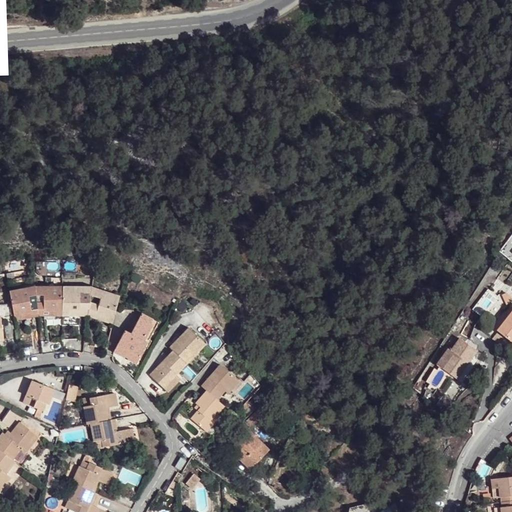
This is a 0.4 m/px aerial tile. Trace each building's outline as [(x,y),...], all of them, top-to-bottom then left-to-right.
[(20,313),(30,311),(31,317),(40,316),(55,316),(63,316),(63,285),(54,285),(34,285),(9,289),(14,320),(21,319),(20,313)] [(121,294),(101,289),(87,286),(70,285),(63,285),(63,316),(67,316),(67,309),(79,309),(80,315),(86,315),(95,318),(97,311),(107,314),(105,321),(113,323),(121,294)] [(142,328),(147,331),(155,310),(137,303),(135,310),(147,314),(142,328)] [(138,353),(147,331),(142,328),(147,314),(135,310),(129,323),(123,321),(114,344),(124,348),(127,342),(132,344),(130,350),(138,353)] [(95,318),(105,321),(107,314),(97,311),(95,318)] [(511,314),(499,330),(511,340),(511,314)] [(150,372),(164,385),(177,372),(207,342),(191,324),(171,344),(174,348),(150,372)] [(493,339),(501,346),(504,342),(503,341),(505,338),(498,333),(493,339)] [(452,344),(443,355),(450,361),(446,366),(456,374),(464,366),(467,369),(482,351),(468,339),(459,351),(452,344)] [(127,342),(124,348),(130,350),(132,344),(127,342)] [(216,400),(225,390),(235,379),(219,365),(201,387),(205,391),(195,403),(199,408),(190,419),(202,430),(216,415),(223,406),(216,400)] [(464,366),(456,374),(460,377),(467,369),(464,366)] [(177,372),(164,385),(169,390),(182,377),(177,372)] [(238,382),(235,379),(225,390),(229,394),(238,382)] [(64,391),(32,381),(23,403),(43,411),(46,403),(49,405),(53,396),(62,400),(64,391)] [(84,406),(87,424),(91,423),(111,419),(109,410),(105,411),(104,408),(109,407),(117,406),(115,393),(90,398),(91,405),(84,406)] [(251,409),(244,403),(239,409),(246,414),(251,409)] [(258,405),(242,423),(248,428),(263,411),(258,405)] [(27,415),(8,407),(2,420),(15,430),(12,433),(9,437),(5,434),(4,432),(0,436),(0,449),(9,457),(11,459),(21,448),(25,452),(38,438),(21,423),(23,421),(27,415)] [(219,418),(216,415),(202,430),(205,433),(219,418)] [(114,419),(111,419),(91,423),(95,441),(103,439),(104,447),(135,441),(132,428),(116,431),(113,432),(112,428),(115,428),(114,419)] [(39,435),(23,421),(21,423),(38,438),(39,435)] [(273,424),(267,433),(284,442),(288,434),(273,424)] [(267,450),(244,429),(231,444),(253,464),(267,450)] [(249,469),(253,464),(231,444),(227,449),(249,469)] [(9,457),(0,449),(0,487),(10,476),(5,473),(15,462),(11,459),(9,457)] [(179,456),(174,465),(176,466),(182,457),(179,456)] [(176,466),(180,469),(186,459),(182,457),(176,466)] [(77,484),(94,492),(98,484),(95,482),(96,480),(107,484),(113,473),(91,463),(87,469),(80,466),(72,482),(77,484)] [(500,487),(501,503),(511,501),(511,476),(492,479),(493,488),(500,487)] [(98,494),(94,492),(77,484),(69,500),(77,504),(73,510),(77,511),(99,511),(101,509),(90,504),(91,501),(94,502),(98,494)] [(511,511),(511,501),(501,503),(502,507),(502,511),(511,511)]
